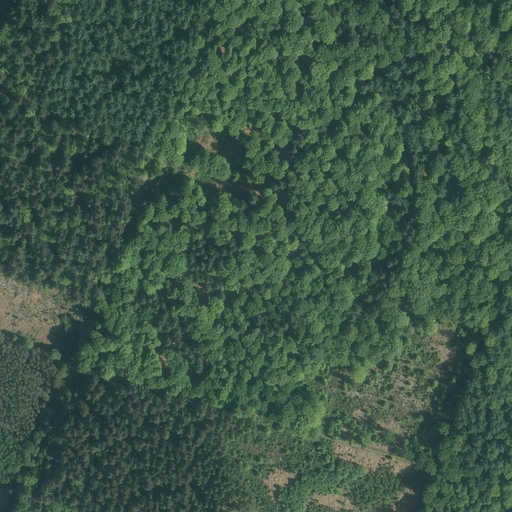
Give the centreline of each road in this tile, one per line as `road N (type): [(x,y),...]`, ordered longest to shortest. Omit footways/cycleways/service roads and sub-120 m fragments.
road 1 (track): [(70,353),(511,486)]
road 2 (track): [(70,353),(212,0)]
road 3 (track): [(410,511),(511,260)]
road 4 (track): [(7,511),(70,353)]
